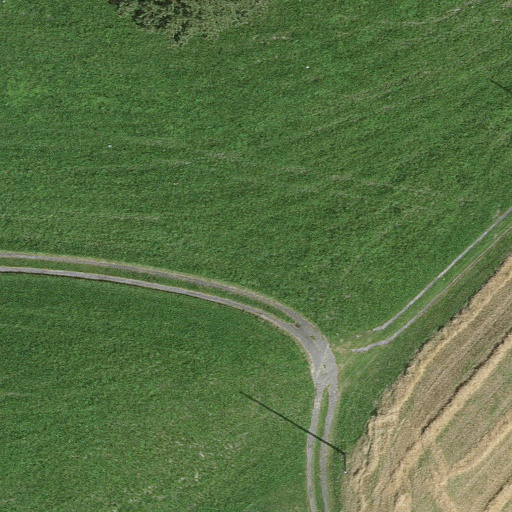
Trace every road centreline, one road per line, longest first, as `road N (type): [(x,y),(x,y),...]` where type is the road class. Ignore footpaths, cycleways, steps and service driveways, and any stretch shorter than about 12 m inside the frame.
road 1 (track): [(0,268),(158,284),(274,315),(313,343),(327,390),(308,470),(315,511)]
road 2 (track): [(313,343),(358,344),(399,324),(511,214)]
